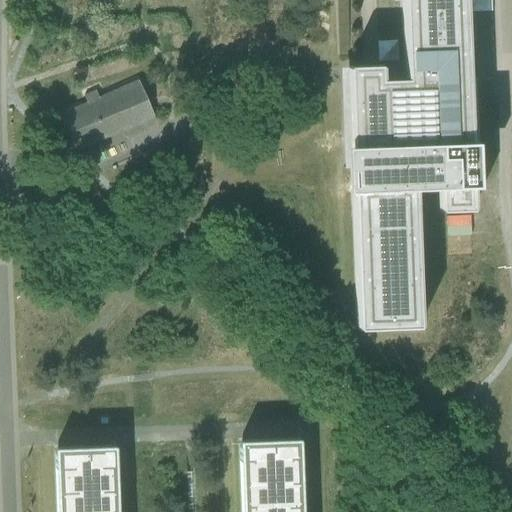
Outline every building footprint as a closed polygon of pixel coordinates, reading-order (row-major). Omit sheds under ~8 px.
[(335,0),(338,56),(349,55),(346,0),(335,0)] [(351,167),(343,168),(343,169),(349,168),(355,328),(357,328),(358,330),(417,327),(418,326),(419,326),(414,190),(412,190),(412,189),(438,188),(438,189),(436,189),(437,210),(439,210),(439,211),(470,210),(471,210),(471,208),(473,208),(471,164),(477,164),(477,162),(469,163),(466,80),(474,80),(474,79),(468,79),(464,0),(400,0),(403,78),(405,78),(405,79),(379,80),(378,66),(347,67),(347,81),(351,167)] [(58,117),(65,132),(73,150),(153,115),(138,82),(98,99),(95,91),(83,96),(87,105),(58,117)] [(302,511),(299,433),(236,436),(239,511),(302,511)] [(117,511),(115,448),(115,447),(114,446),(113,446),(112,446),(56,448),(54,448),(53,449),(53,450),(55,511),(117,511)]
